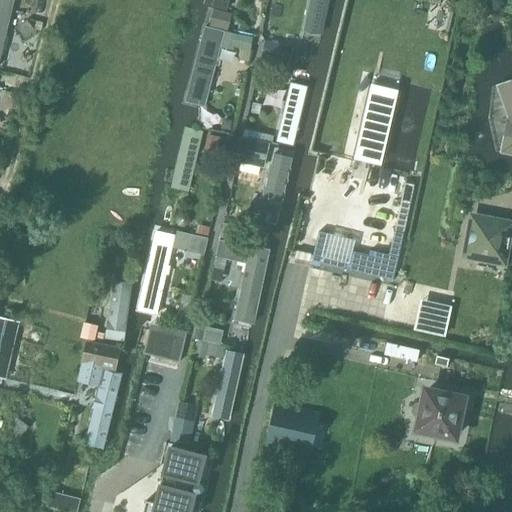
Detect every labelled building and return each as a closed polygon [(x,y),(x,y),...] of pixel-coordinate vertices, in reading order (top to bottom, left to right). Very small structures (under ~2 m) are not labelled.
[(0,0),(0,71),(5,73),(21,0),(0,0)] [(211,0),(210,6),(231,11),(234,0),(211,0)] [(314,0),(306,37),(323,41),(332,0),(314,0)] [(214,11),(210,27),(226,31),(230,15),(214,11)] [(207,31),(188,104),(206,109),(224,35),(207,31)] [(226,34),(223,51),(234,53),(235,48),(251,52),(253,40),(226,34)] [(267,41),(263,58),(292,65),(296,48),(267,41)] [(511,152),(511,76),(506,77),(488,87),(485,102),(484,118),(491,131),(496,146),(501,152),(511,152)] [(291,86),(279,145),(298,149),(310,90),(291,86)] [(175,188),(191,192),(204,135),(188,131),(175,188)] [(224,138),(210,134),(206,150),(220,153),(224,138)] [(243,140),(238,162),(263,168),(268,146),(243,140)] [(276,159),(265,213),(284,217),(295,163),(276,159)] [(469,253),(507,260),(511,241),(504,240),(507,228),(475,222),(469,253)] [(224,227),(221,242),(236,245),(239,231),(224,227)] [(177,232),(173,248),(204,256),(208,239),(177,232)] [(157,235),(143,316),(160,319),(174,238),(157,235)] [(219,242),(216,258),(244,264),(248,248),(236,245),(221,242),(219,242)] [(251,255),(237,326),(256,330),(271,259),(251,255)] [(107,345),(123,348),(134,286),(118,283),(107,345)] [(432,319),(447,322),(450,307),(435,304),(432,319)] [(211,344),(212,341),(203,339),(205,328),(196,327),(194,340),(211,344)] [(184,340),(149,332),(143,355),(179,364),(184,340)] [(9,355),(0,353),(0,375),(7,376),(9,355)] [(237,421),(249,359),(229,355),(216,417),(237,421)] [(100,390),(86,451),(110,456),(130,367),(88,357),(82,386),(100,390)] [(420,417),(417,431),(454,439),(463,400),(425,392),(422,405),(417,404),(413,407),(412,413),(414,416),(420,417)] [(306,457),(314,424),(282,416),(284,408),(272,405),(264,439),(289,444),(287,453),(306,457)] [(176,415),(170,442),(186,446),(192,418),(176,415)] [(169,448),(159,486),(186,493),(189,482),(197,484),(204,457),(169,448)] [(145,501),(142,511),(189,511),(194,495),(186,493),(159,486),(155,504),(145,501)]
